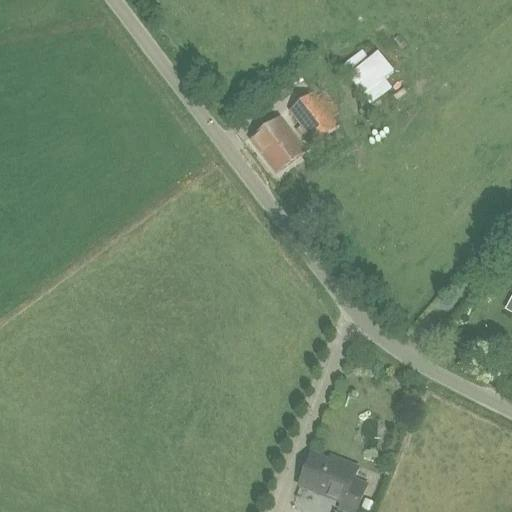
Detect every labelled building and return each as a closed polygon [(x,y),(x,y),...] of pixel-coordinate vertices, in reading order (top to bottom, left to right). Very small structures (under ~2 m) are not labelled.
[(355,58),(342,68),(349,77),(362,67),(362,66),(355,58)] [(384,94),(378,86),(365,97),(371,105),(384,94)] [(340,127),(315,94),(290,113),(315,146),(340,127)] [(281,119),(250,142),(275,176),(306,153),(281,119)] [(328,461),(312,454),(298,489),(341,506),(338,511),(357,511),(368,486),(355,481),(360,469),(330,457),(328,461)] [(372,511),(375,505),(365,502),(360,511),(372,511)]
